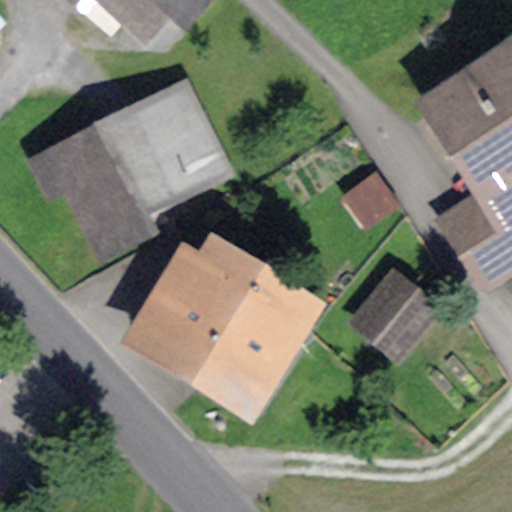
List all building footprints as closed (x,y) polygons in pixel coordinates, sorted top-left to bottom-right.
[(159,12),(170,0),(103,0),(141,33),(159,12)] [(212,0),(170,0),(159,12),(182,31),(212,0)] [(436,111),(491,197),(446,225),(485,286),(511,268),(511,72),(507,66),(436,111)] [(162,107),(103,136),(139,211),(219,169),(182,97),(162,107)] [(142,217),(139,211),(103,136),(47,168),(60,193),(75,185),(110,254),(151,234),(142,217)] [(376,181),(353,201),(378,232),(401,212),(376,181)] [(159,341),(248,396),(297,317),(208,262),(159,341)] [(360,323),(399,355),(430,316),(391,284),(360,323)]
